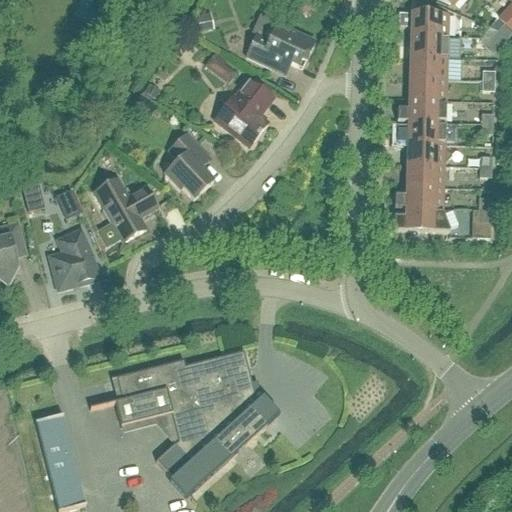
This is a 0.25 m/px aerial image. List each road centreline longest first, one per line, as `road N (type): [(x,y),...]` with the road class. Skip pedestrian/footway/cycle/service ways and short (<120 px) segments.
road 1 (residential): [(359,85),(328,89),(247,191),(143,269),(144,302)]
road 2 (residential): [(354,308),(359,85)]
road 3 (residential): [(354,308),(258,287),(144,302)]
road 4 (unknown): [(53,325),(101,511)]
road 5 (unclassified): [(481,407),(427,355),(354,308)]
road 6 (residential): [(144,302),(0,338)]
road 7 (secondary): [(389,511),(414,473),(481,407)]
